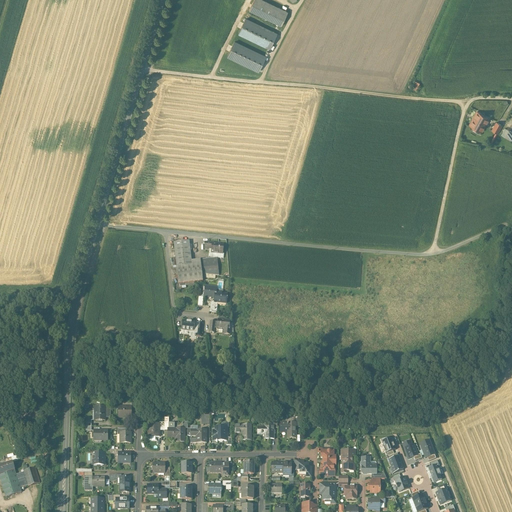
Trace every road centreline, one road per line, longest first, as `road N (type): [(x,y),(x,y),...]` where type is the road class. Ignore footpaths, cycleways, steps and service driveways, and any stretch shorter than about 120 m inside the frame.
road 1 (unclassified): [(97,224),(411,254),(511,225)]
road 2 (secondary): [(97,224),(68,340),(63,511)]
road 3 (secondary): [(161,0),(97,224)]
